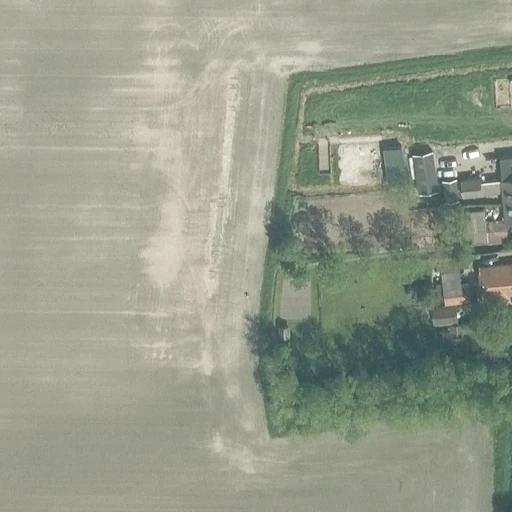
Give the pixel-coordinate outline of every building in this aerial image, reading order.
[(406,184),(401,148),(383,150),(388,187),(406,184)] [(440,192),(433,152),(412,156),(419,196),(440,192)] [(511,157),(499,159),(502,180),(481,183),(481,179),(460,181),(462,198),(502,194),(503,202),(511,201),(511,157)] [(459,201),(456,179),(442,181),(445,203),(459,201)] [(505,224),(511,223),(511,201),(503,202),(505,224)] [(483,210),(456,213),(459,245),(487,242),(488,244),(507,242),(505,219),(484,221),(483,210)] [(511,266),(479,270),(483,307),(511,303),(511,266)] [(469,283),(461,284),(459,269),(436,271),(438,300),(445,300),(445,304),(471,302),(469,283)] [(457,323),(455,304),(432,307),(434,326),(457,323)]
